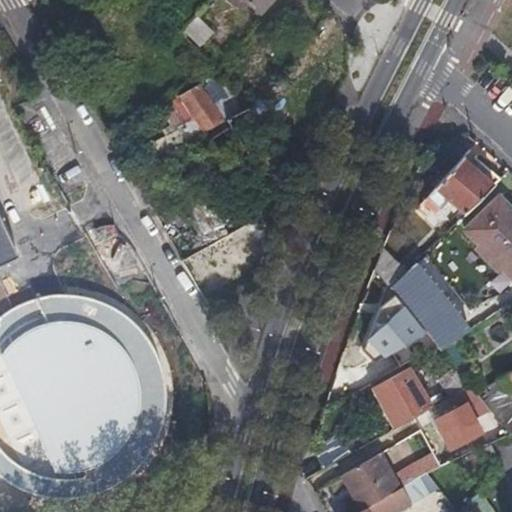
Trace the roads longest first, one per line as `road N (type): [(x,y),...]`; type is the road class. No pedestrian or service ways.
road 1 (tertiary): [(255,511),(333,259),(423,66)]
road 2 (residential): [(25,0),(248,407)]
road 3 (tertiary): [(424,0),(323,202),(248,407)]
